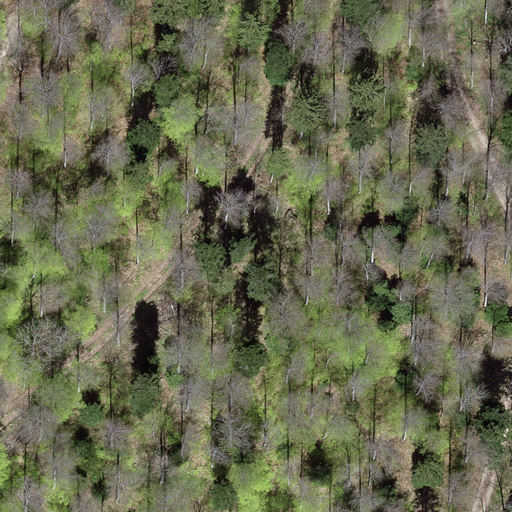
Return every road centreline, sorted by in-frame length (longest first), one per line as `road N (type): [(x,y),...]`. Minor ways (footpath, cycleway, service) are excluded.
road 1 (track): [(352,0),(255,157),(184,244),(115,325),(0,420)]
road 2 (track): [(511,209),(463,109),(444,0)]
